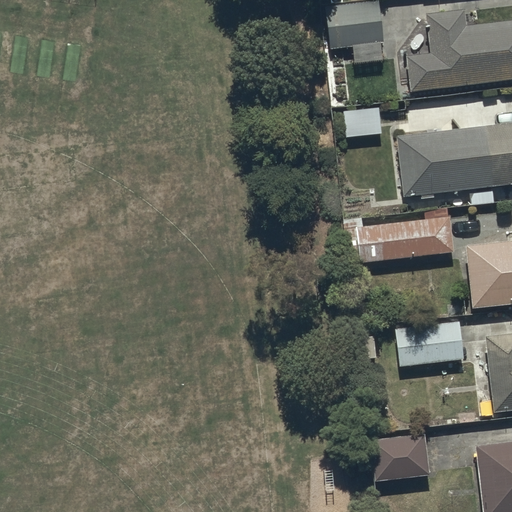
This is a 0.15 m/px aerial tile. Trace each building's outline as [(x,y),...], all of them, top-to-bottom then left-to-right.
[(365,0),(326,3),(326,4),(327,45),(352,43),(353,59),(382,57),(378,0),(365,0)] [(511,81),(511,23),(463,29),(461,11),(419,16),(425,62),(403,65),(408,94),(511,81)] [(346,54),(329,56),(334,103),(350,101),(346,54)] [(343,107),(343,108),(344,134),(380,132),(379,105),(343,107)] [(511,181),(511,125),(394,140),(401,195),(511,181)] [(355,224),(360,260),(453,248),(447,206),(423,209),(424,215),(355,224)] [(511,303),(511,222),(510,223),(511,242),(463,246),(469,307),(511,303)] [(458,319),(395,325),(399,363),(462,357),(458,319)] [(511,416),(511,339),(477,346),(491,420),(511,416)] [(371,435),(371,436),(373,477),(428,471),(424,429),(371,435)] [(511,511),(511,444),(473,448),(479,511),(511,511)]
